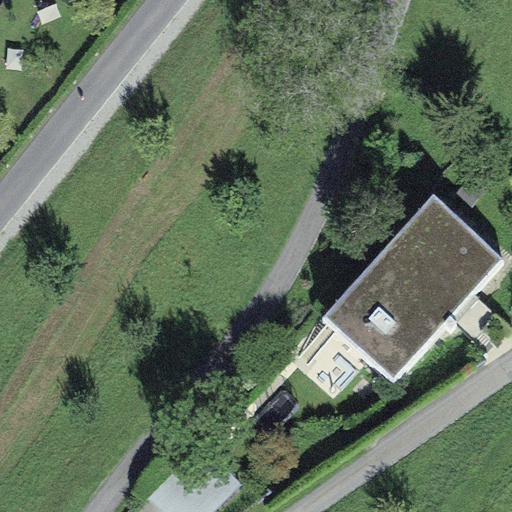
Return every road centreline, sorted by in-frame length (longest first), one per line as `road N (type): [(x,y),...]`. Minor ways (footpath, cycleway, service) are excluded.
road 1 (unclassified): [(100,511),(255,319),(298,251),(400,0)]
road 2 (tertiary): [(0,213),(169,0)]
road 3 (unclassified): [(511,363),(299,511)]
